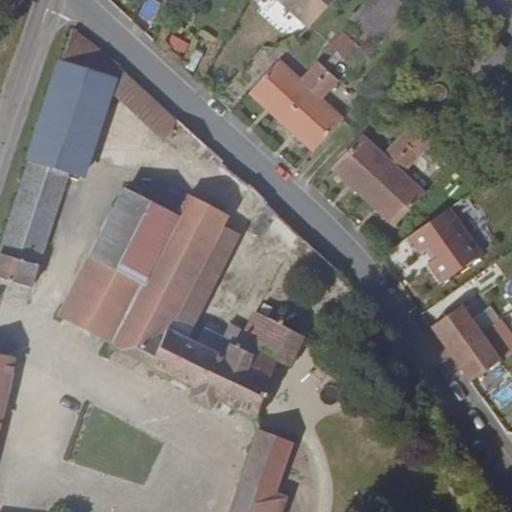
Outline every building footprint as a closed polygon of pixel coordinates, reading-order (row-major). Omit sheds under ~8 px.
[(282,0),(304,18),(319,0),(282,0)] [(358,0),(349,10),(374,35),(407,2),(404,0),(358,0)] [(109,75),(115,54),(71,17),(31,151),(69,163),(83,167),(109,75)] [(457,57),(485,85),(511,56),(511,48),(488,25),(457,57)] [(342,31),(329,45),(348,62),(360,49),(342,31)] [(276,49),(246,82),(308,140),(338,108),(314,87),(332,68),(316,54),(299,72),(276,49)] [(172,108),(115,54),(109,75),(162,126),(172,108)] [(173,204),(206,141),(172,108),(162,126),(133,184),(173,204)] [(491,111),(482,122),(511,129),(511,120),(503,119),(491,111)] [(360,130),(332,162),(395,221),(424,188),(401,167),(417,148),(402,135),(385,153),(360,130)] [(0,268),(36,279),(69,163),(31,151),(0,255),(0,268)] [(152,360),(232,204),(193,178),(179,207),(173,204),(133,184),(125,179),(60,309),(114,335),(112,340),(152,360)] [(486,244),(451,199),(412,229),(425,245),(429,242),(437,253),(433,256),(447,274),(486,244)] [(186,335),(248,215),(232,204),(152,360),(168,368),(185,334),(186,335)] [(435,325),(474,383),(505,362),(466,304),(435,325)] [(265,384),(276,356),(244,339),(240,348),(229,342),(223,353),(211,347),(217,336),(200,327),(194,338),(186,335),(185,334),(168,368),(199,384),(195,391),(212,400),(217,393),(254,412),(265,384)] [(0,415),(15,352),(0,348),(0,415)] [(277,511),(284,494),(276,491),(293,438),(258,426),(229,511),(277,511)]
